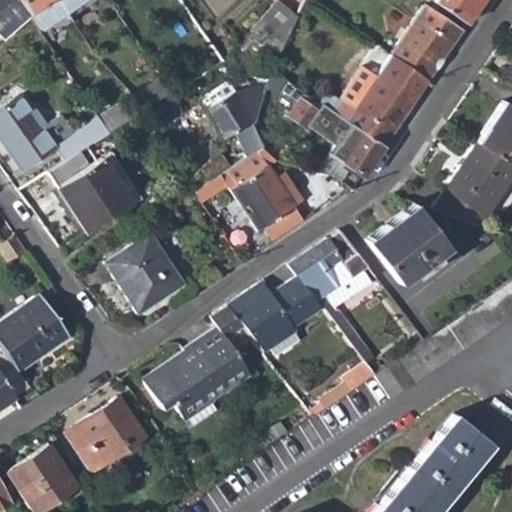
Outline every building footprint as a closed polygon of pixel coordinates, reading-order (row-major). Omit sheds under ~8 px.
[(0,0),(0,35),(8,47),(38,26),(19,0),(0,0)] [(57,0),(19,0),(38,26),(41,32),(67,14),(57,0)] [(57,0),(67,14),(86,0),(57,0)] [(448,9),(468,22),(482,0),(435,0),(436,0),(448,9)] [(266,43),(280,56),(302,11),(287,5),(266,43)] [(468,22),(448,9),(442,18),(426,8),(392,59),(427,83),(468,22)] [(336,116),(384,148),(427,83),(392,59),(358,110),(346,103),(336,116)] [(233,133),(246,157),(271,141),(267,84),(233,93),(205,109),(223,139),(233,133)] [(0,107),(0,139),(20,167),(54,146),(64,161),(110,133),(99,117),(71,135),(59,117),(42,128),(19,94),(0,107)] [(511,166),(511,108),(500,101),(473,142),(511,166)] [(336,116),(321,106),(316,115),(298,103),(289,118),(339,149),(336,155),(366,175),(384,148),(336,116)] [(201,186),(208,196),(224,185),(254,232),(292,208),(275,180),(265,166),(278,158),(272,153),(271,141),(246,157),(201,186)] [(511,166),(473,142),(429,207),(473,222),(479,224),(511,175),(511,166)] [(53,189),(83,233),(129,203),(100,158),(53,189)] [(275,180),(292,208),(301,202),(283,174),(275,180)] [(199,202),(208,196),(201,186),(193,192),(199,202)] [(364,237),(398,278),(411,269),(413,273),(438,253),(436,250),(473,222),(429,207),(411,200),(364,237)] [(257,236),(265,247),(266,246),(302,223),(295,212),(257,236)] [(319,307),(344,340),(349,338),(341,322),(322,295),(364,264),(336,229),(285,264),(293,274),(319,307)] [(103,262),(136,312),(181,282),(149,232),(103,262)] [(0,243),(0,252),(5,259),(24,247),(14,233),(0,243)] [(248,338),(260,354),(294,330),(291,326),(319,307),(293,274),(270,290),(261,279),(223,305),(248,338)] [(511,277),(383,366),(398,388),(511,310),(511,277)] [(0,316),(0,347),(15,368),(66,332),(37,290),(0,316)] [(169,401),(179,417),(245,372),(230,349),(248,338),(223,305),(208,315),(218,328),(139,380),(157,408),(169,401)] [(339,378),(348,390),(371,374),(362,363),(339,378)] [(0,402),(11,396),(0,379),(0,402)] [(86,467),(140,432),(114,395),(62,428),(86,467)] [(304,410),(310,417),(317,412),(312,405),(304,410)] [(369,511),(428,511),(487,443),(451,414),(369,511)] [(243,445),(252,457),(285,434),(277,422),(243,445)] [(28,508),(71,480),(45,440),(2,468),(28,508)]
